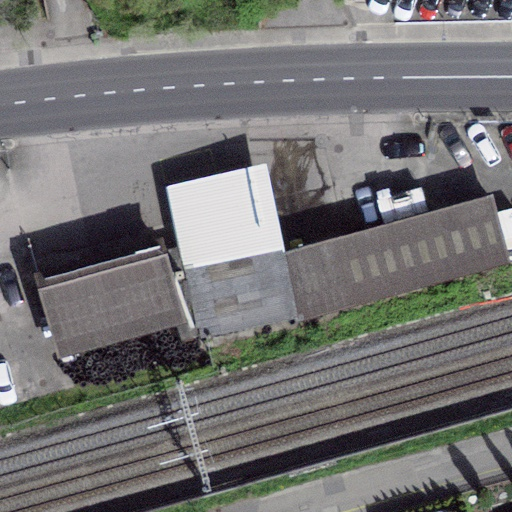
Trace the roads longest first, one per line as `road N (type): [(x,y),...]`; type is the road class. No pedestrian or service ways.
road 1 (primary): [(0,114),(249,89),(511,85)]
road 2 (residential): [(294,511),(511,447)]
